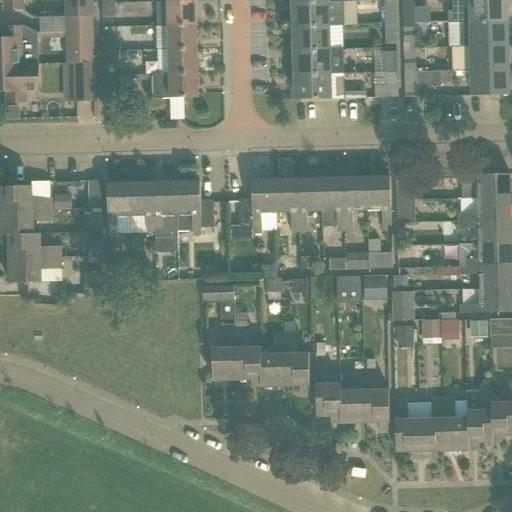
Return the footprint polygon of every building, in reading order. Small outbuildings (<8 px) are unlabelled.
[(4,0),(5,11),(23,10),(22,0),(4,0)] [(65,0),(66,17),(79,16),(94,16),(93,0),(65,0)] [(384,0),(385,25),(396,25),(396,0),(384,0)] [(415,12),(414,0),(410,0),(403,0),(404,25),(415,25),(415,12)] [(460,24),(506,23),(505,0),(468,0),(469,11),(448,11),(448,23),(460,23),(460,24)] [(156,2),(156,26),(167,26),(196,25),(195,2),(167,2),(156,2)] [(293,3),(293,27),(328,27),(328,26),(344,26),(343,2),(328,2),(293,3)] [(102,4),(103,17),(115,17),(114,3),(102,4)] [(66,17),(40,18),(40,34),(65,33),(66,64),(75,64),(93,63),(96,63),(94,16),(79,16),(66,17)] [(460,32),(460,47),(506,46),(506,23),(460,24),(460,32)] [(157,50),(196,49),(196,25),(167,26),(168,50),(157,50)] [(385,25),(385,44),(397,44),(396,25),(385,25)] [(404,25),(405,48),(416,48),(416,25),(415,25),(404,25)] [(0,38),(0,65),(25,65),(23,26),(6,26),(6,38),(0,38)] [(293,27),(294,51),(329,50),(328,27),(293,27)] [(103,37),(103,51),(116,51),(116,37),(103,37)] [(472,47),(472,71),(507,70),(506,46),(460,47),(460,48),(472,47)] [(405,48),(405,72),(417,72),(416,48),(405,48)] [(157,50),(158,74),(197,73),(196,49),(157,50)] [(329,50),(294,51),(295,75),(330,74),(343,74),(343,50),(329,50)] [(103,51),(104,74),(115,74),(114,64),(116,64),(116,51),(103,51)] [(119,51),(119,59),(129,59),(129,51),(119,51)] [(397,52),(386,52),(386,72),(397,72),(397,52)] [(63,64),(63,102),(94,101),(93,63),(75,64),(66,64),(63,64)] [(7,103),(25,103),(25,92),(38,92),(38,65),(25,65),(0,65),(0,92),(7,93),(7,103)] [(472,75),(473,95),(508,94),(507,70),(472,71),(472,75)] [(376,73),(376,98),(398,98),(397,72),(386,72),(386,73),(376,73)] [(405,78),(406,98),(428,97),(427,87),(441,86),(441,72),(417,72),(405,72),(405,78)] [(152,74),(153,99),(197,98),(197,73),(158,74),(152,74)] [(104,74),(104,101),(131,100),(131,74),(115,74),(104,74)] [(295,75),(296,100),(330,99),(330,74),(295,75)] [(130,107),(119,107),(120,121),(130,121),(130,107)] [(462,184),(462,199),(477,199),(510,198),(510,174),(457,175),(457,184),(462,184)] [(396,177),(396,200),(415,200),(414,176),(396,177)] [(382,210),(383,230),(391,229),(390,177),(366,178),(367,211),(382,210)] [(337,226),(337,231),(345,231),(343,178),(320,179),(321,212),(322,212),(322,227),(337,226)] [(343,178),(345,231),(352,230),(351,211),(367,211),(366,178),(343,178)] [(320,179),(298,180),(299,232),(300,232),(306,231),(306,212),(321,212),(320,179)] [(252,227),(253,233),(260,232),(260,213),(276,213),(275,180),(251,181),(252,199),(239,200),(239,227),(252,227)] [(290,213),(291,232),(299,232),(298,180),(275,180),(276,213),(290,213)] [(90,209),(102,209),(101,181),(89,181),(90,209)] [(192,231),(192,235),(201,234),(214,234),(214,228),(213,200),(200,201),(200,182),(176,183),(177,216),(178,216),(178,232),(192,231)] [(146,217),(147,236),(155,235),(153,183),(130,184),(131,217),(146,217)] [(177,236),(176,183),(153,183),(155,235),(177,236)] [(107,184),(109,237),(117,236),(116,218),(131,217),(130,184),(107,184)] [(0,199),(0,212),(53,210),(53,198),(32,199),(32,186),(0,187),(0,199)] [(54,195),(54,211),(72,210),(71,194),(54,195)] [(477,199),(477,221),(511,221),(510,198),(477,199)] [(396,200),(397,224),(416,223),(415,200),(396,200)] [(84,209),(85,226),(102,226),(102,209),(90,209),(84,209)] [(0,212),(1,235),(41,234),(34,234),(34,222),(53,222),(53,210),(0,212)] [(478,230),(478,244),(511,243),(511,221),(458,222),(458,230),(478,230)] [(8,245),(9,259),(61,258),(61,247),(41,247),(41,234),(1,235),(1,246),(8,245)] [(89,241),(89,256),(103,256),(103,240),(89,241)] [(368,253),(368,270),(369,270),(369,269),(393,268),(392,252),(381,252),(380,241),(369,241),(369,253),(368,253)] [(478,244),(459,245),(459,268),(511,266),(511,259),(511,243),(478,244)] [(420,251),(397,251),(398,268),(399,268),(420,267),(420,251)] [(345,259),(345,270),(368,270),(368,253),(346,253),(346,259),(345,259)] [(314,256),(301,257),(301,269),(315,268),(314,256)] [(9,259),(9,284),(41,283),(41,270),(61,269),(61,258),(9,259)] [(132,262),(132,276),(150,275),(149,259),(134,260),(135,262),(132,262)] [(330,259),(330,271),(345,270),(345,259),(330,259)] [(109,265),(110,277),(132,276),(132,262),(117,263),(117,264),(109,265)] [(277,265),(261,265),(261,278),(277,278),(277,265)] [(479,275),(479,290),(511,289),(511,266),(459,268),(460,276),(479,275)] [(451,267),(436,268),(436,274),(436,276),(459,276),(458,267),(451,267)] [(84,272),(85,294),(105,293),(104,272),(84,272)] [(393,276),(393,292),(396,292),(408,292),(408,275),(393,276)] [(267,279),(267,292),(283,292),(283,278),(267,279)] [(387,278),(364,279),(365,300),(388,300),(387,278)] [(345,280),(346,290),(360,290),(360,279),(345,280)] [(234,286),(202,287),(203,301),(235,300),(234,286)] [(511,289),(479,290),(480,313),(511,312),(511,289)] [(392,321),(414,321),(414,292),(408,292),(396,292),(393,292),(391,292),(392,321)] [(251,380),(251,387),(261,387),(260,355),(260,347),(246,347),(246,313),(236,313),(236,319),(236,328),(237,380),(251,380)] [(441,320),(441,340),(459,339),(459,319),(455,320),(443,320),(441,320)] [(511,319),(489,320),(490,336),(511,335),(511,319)] [(422,320),(423,344),(441,344),(441,340),(441,320),(422,320)] [(480,322),(471,322),(472,338),(488,337),(487,322),(480,322)] [(398,327),(398,348),(413,348),(413,339),(417,339),(417,327),(414,327),(398,327)] [(237,380),(236,328),(224,328),(224,348),(212,348),(213,381),(237,380)] [(260,355),(261,387),(285,386),(284,334),(272,334),(273,354),(260,355)] [(299,386),(299,393),(310,393),(309,354),(295,354),(295,334),(284,334),(285,386),(299,386)] [(379,423),(379,430),(390,430),(389,390),(375,390),(374,370),(374,359),(367,359),(367,370),(364,370),(365,423),(379,423)] [(330,417),(331,424),(341,423),(340,391),(340,384),(327,385),(327,364),(315,364),(316,417),(330,417)] [(340,391),(341,423),(365,423),(364,370),(352,371),(352,391),(340,391)] [(490,391),(492,443),(502,442),(502,435),(511,434),(511,382),(504,383),(504,403),(492,403),(492,391),(490,391)] [(467,411),(468,450),(478,450),(478,443),(492,443),(490,391),(480,391),(480,410),(467,411)] [(419,404),(421,459),(431,458),(430,451),(444,451),(443,399),(432,399),(432,403),(419,404)] [(443,399),(444,451),(468,450),(467,411),(467,418),(455,418),(454,399),(443,399)] [(410,452),(410,459),(421,459),(419,404),(406,404),(406,400),(394,400),(396,452),(410,452)]
